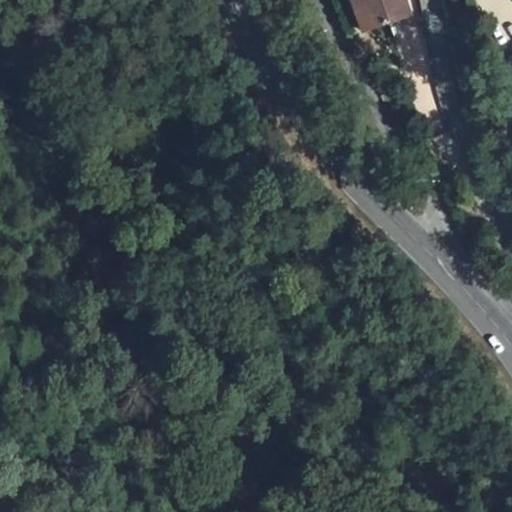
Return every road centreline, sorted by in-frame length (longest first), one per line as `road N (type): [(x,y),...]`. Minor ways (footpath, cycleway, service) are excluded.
road 1 (tertiary): [(511,343),(302,110)]
road 2 (residential): [(511,253),(465,152),(429,0)]
road 3 (tertiary): [(302,110),(264,68),(223,0)]
